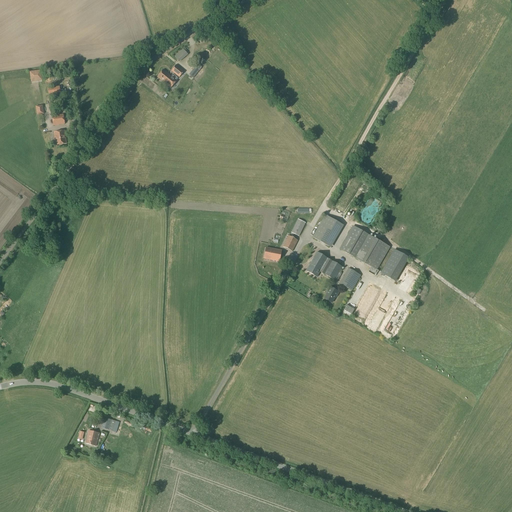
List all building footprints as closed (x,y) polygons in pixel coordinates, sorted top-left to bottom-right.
[(185,49),(183,50),(183,49),(174,56),(179,62),(187,54),(186,53),(188,52),(185,49)] [(179,78),(184,72),(176,65),(171,71),(179,78)] [(42,81),(41,70),(29,72),(31,83),(42,81)] [(163,70),(157,77),(170,88),(176,81),(177,79),(172,74),(170,76),(163,70)] [(49,96),(60,94),(59,87),(48,89),(49,96)] [(53,126),(65,125),(63,115),(51,116),(53,126)] [(56,145),(65,143),(64,132),(54,134),(56,145)] [(299,237),(301,232),(305,223),(297,219),(291,233),(299,237)] [(333,247),(344,224),(337,221),(326,243),(333,247)] [(375,276),(378,271),(377,270),(389,247),(365,233),(352,226),(339,249),(352,257),(371,267),(368,272),(375,276)] [(292,252),(298,241),(288,236),(282,247),(292,252)] [(279,262),(281,251),(266,248),(264,259),(279,262)] [(395,281),(408,258),(394,250),(380,273),(395,281)] [(342,273),(339,272),(342,267),(317,253),(306,271),(316,277),(319,272),(334,281),(335,280),(337,281),(342,273)] [(352,291),(360,276),(348,269),(340,284),(352,291)] [(335,298),(338,292),(330,287),(327,293),(324,299),(331,303),(335,297),(335,298)] [(357,308),(361,300),(354,297),(351,305),(357,308)] [(112,431),(115,421),(103,418),(101,428),(112,431)] [(96,446),(99,434),(89,431),(85,444),(96,446)]
